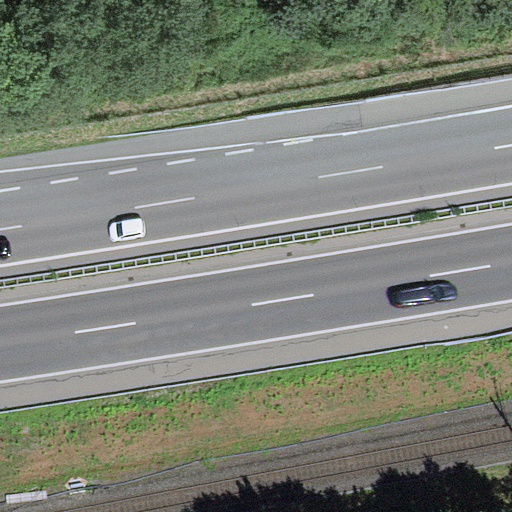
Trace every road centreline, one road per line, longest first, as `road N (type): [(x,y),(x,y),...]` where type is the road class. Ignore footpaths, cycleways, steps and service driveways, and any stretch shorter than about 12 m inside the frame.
road 1 (motorway): [(511,145),(0,228)]
road 2 (motorway): [(0,342),(511,262)]
